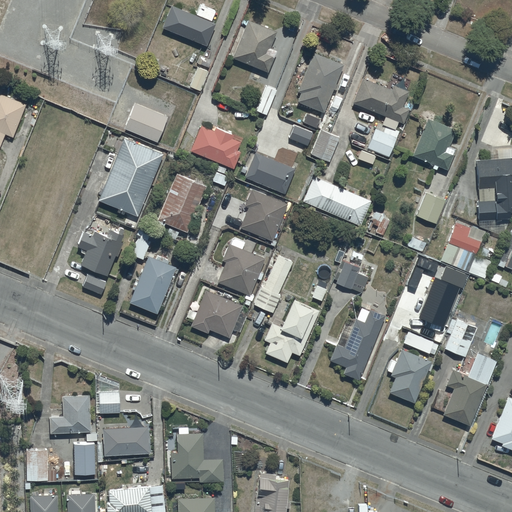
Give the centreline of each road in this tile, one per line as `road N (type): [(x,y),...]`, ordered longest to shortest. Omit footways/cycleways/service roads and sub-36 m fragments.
road 1 (residential): [(511,507),(0,299)]
road 2 (residential): [(511,70),(338,0)]
